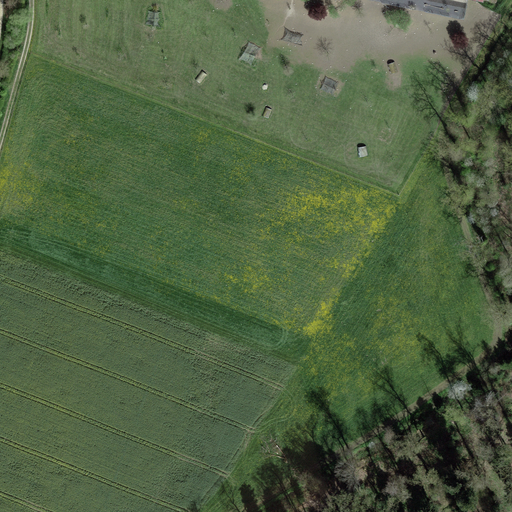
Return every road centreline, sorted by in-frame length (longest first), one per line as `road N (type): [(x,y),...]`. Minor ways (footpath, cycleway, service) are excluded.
road 1 (track): [(0,147),(33,0)]
road 2 (track): [(444,126),(511,11)]
